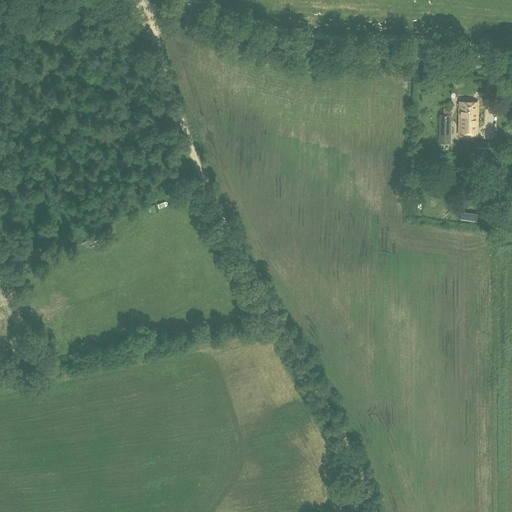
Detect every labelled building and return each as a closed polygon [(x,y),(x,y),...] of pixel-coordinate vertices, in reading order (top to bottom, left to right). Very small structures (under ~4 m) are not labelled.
[(477,102),(459,102),(459,121),(477,121),(477,102)] [(450,143),(451,116),(451,103),(440,103),(440,115),(438,115),(438,142),(450,143)] [(499,142),(476,141),(476,152),(490,153),(490,160),(499,160),(499,142)] [(470,184),(462,184),(462,192),(463,193),(463,196),(469,196),(469,193),(471,193),(470,184)] [(151,210),(144,213),(147,219),(154,216),(151,210)]
